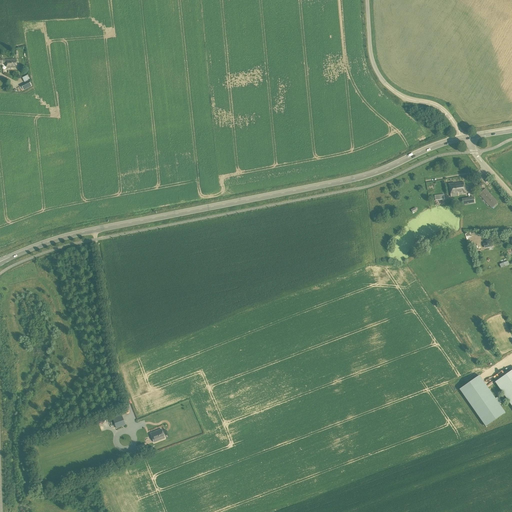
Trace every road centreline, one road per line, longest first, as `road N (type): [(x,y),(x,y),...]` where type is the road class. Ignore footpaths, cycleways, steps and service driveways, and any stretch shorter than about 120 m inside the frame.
road 1 (tertiary): [(0,261),(67,235),(347,180),(464,139)]
road 2 (unclassified): [(464,139),(441,108),(384,81),(370,46),(366,0)]
